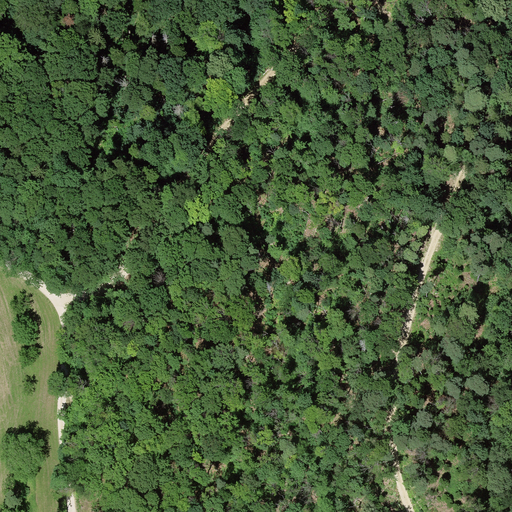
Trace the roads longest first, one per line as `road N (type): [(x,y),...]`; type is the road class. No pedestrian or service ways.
road 1 (track): [(413,511),(391,431),(407,328),(429,254),(511,60)]
road 2 (track): [(57,300),(103,288),(127,269),(251,91),(343,0)]
road 3 (track): [(57,300),(72,511)]
